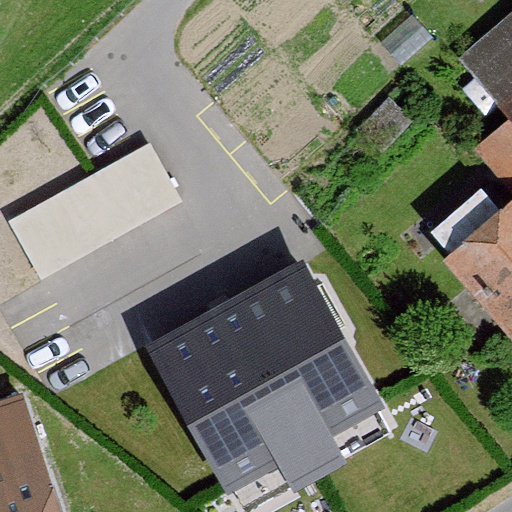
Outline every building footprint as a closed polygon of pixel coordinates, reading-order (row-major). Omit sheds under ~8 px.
[(511,25),(473,61),(511,104),(511,25)] [(147,136),(8,213),(40,269),(179,192),(147,136)] [(490,173),(440,220),(456,237),(506,190),(490,173)] [(511,222),(468,262),(511,310),(511,222)] [(309,259),(158,339),(229,471),(283,442),(298,469),(347,443),(332,414),(379,389),(309,259)] [(0,511),(84,511),(38,388),(0,402),(0,511)]
